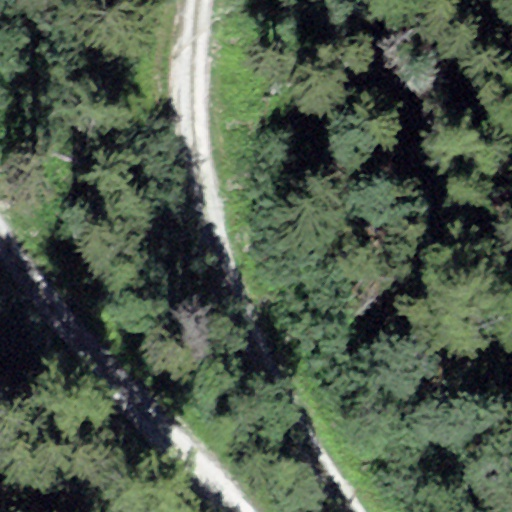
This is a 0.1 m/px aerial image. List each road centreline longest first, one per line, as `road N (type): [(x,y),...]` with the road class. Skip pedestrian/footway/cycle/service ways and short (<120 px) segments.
road 1 (track): [(363,511),(235,244),(203,0)]
road 2 (track): [(0,333),(152,511)]
